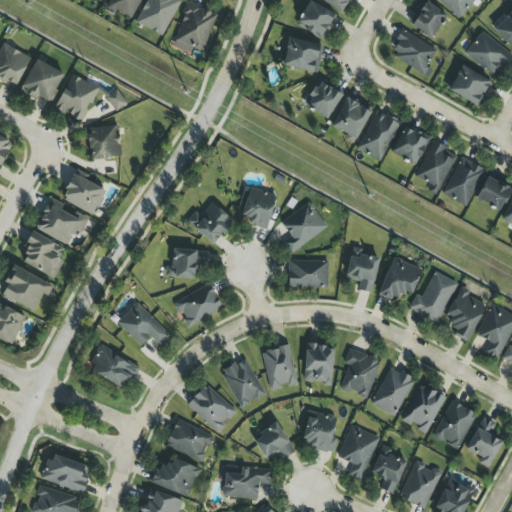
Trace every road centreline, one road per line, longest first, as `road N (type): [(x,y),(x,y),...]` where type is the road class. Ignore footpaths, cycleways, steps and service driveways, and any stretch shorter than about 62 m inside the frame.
road 1 (tertiary): [(0,491),(55,353),(202,121),(254,0)]
road 2 (residential): [(511,407),(390,334),(340,316),(260,317)]
road 3 (residential): [(260,317),(182,363),(137,428),(106,511)]
road 4 (residential): [(511,153),(349,62)]
road 5 (residential): [(137,428),(0,368)]
road 6 (residential): [(0,396),(128,450)]
